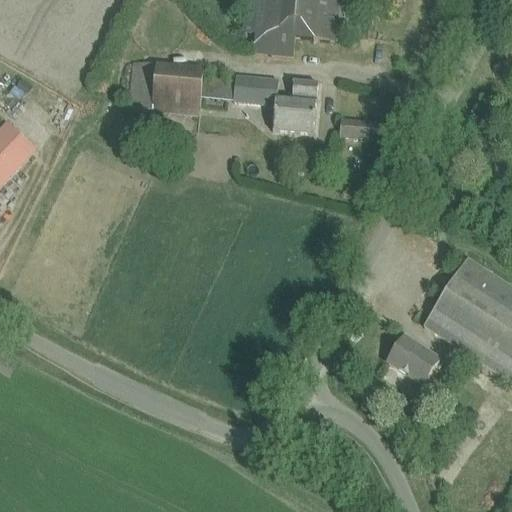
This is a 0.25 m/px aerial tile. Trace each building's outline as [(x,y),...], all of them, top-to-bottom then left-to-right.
[(256,57),(294,60),(296,41),(347,45),(351,0),(247,0),(244,36),(258,37),(256,57)] [(201,134),(205,73),(134,67),(131,113),(153,115),(152,131),(201,134)] [(273,134),(314,138),(319,87),(295,85),(293,102),(278,100),(279,85),(236,80),(235,97),(276,101),(273,134)] [(343,123),(341,141),(381,144),(382,127),(343,123)] [(0,193),(37,155),(7,127),(0,133),(0,193)] [(511,291),(468,263),(424,330),(511,386),(511,291)] [(440,364),(404,341),(388,366),(423,389),(440,364)]
